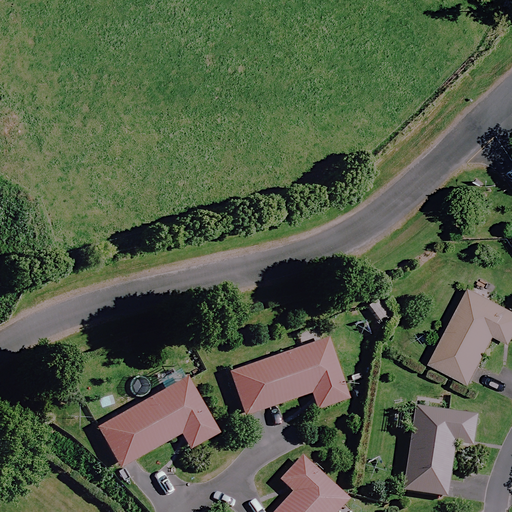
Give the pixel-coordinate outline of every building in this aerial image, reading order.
[(511,344),(511,312),(471,291),(432,366),(471,386),(496,338),(511,346),(511,344)] [(345,401),(325,341),(227,373),(242,418),(308,395),(314,412),(345,401)] [(217,435),(186,378),(95,428),(117,470),(178,436),(187,451),(217,435)] [(474,419),(414,411),(403,495),(445,501),(451,454),(469,457),(474,419)] [(339,511),(347,504),(300,461),(279,485),(292,496),(277,511),(339,511)]
